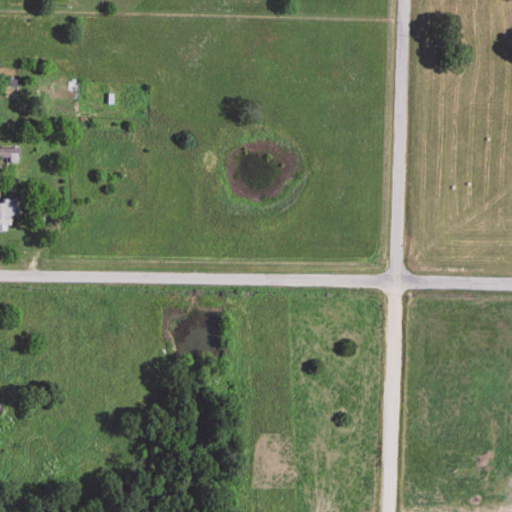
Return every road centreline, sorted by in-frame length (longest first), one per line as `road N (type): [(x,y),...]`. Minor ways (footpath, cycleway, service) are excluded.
road 1 (residential): [(389,511),(405,0)]
road 2 (residential): [(511,283),(0,273)]
